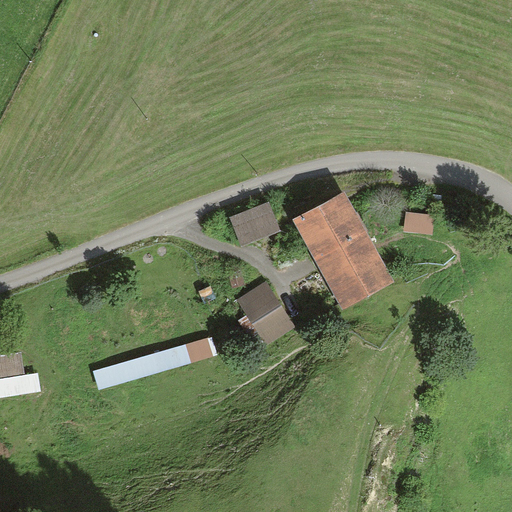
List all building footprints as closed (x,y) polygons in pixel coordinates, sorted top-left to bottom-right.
[(394,281),(344,192),(293,220),(343,309),(394,281)] [(270,202),(230,217),(241,247),(281,232),(270,202)] [(440,218),(415,215),(413,228),(438,231),(440,218)] [(296,326),(267,280),(238,299),(267,344),(296,326)] [(100,390),(217,358),(212,339),(95,371),(100,390)] [(24,356),(0,360),(0,384),(28,380),(24,356)]
